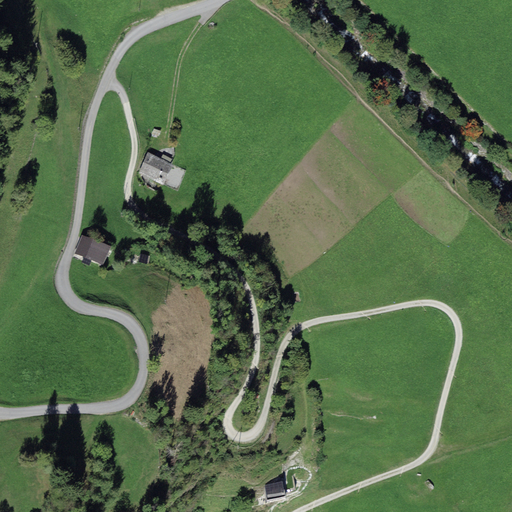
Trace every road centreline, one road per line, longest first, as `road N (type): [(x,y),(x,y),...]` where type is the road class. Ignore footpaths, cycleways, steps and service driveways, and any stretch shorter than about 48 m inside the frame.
road 1 (track): [(299,511),(431,451),(458,347),(456,318),(417,303),(297,329),(286,343),(264,428),(255,436),(235,430),(233,414),(260,359),(256,304),(219,256),(128,202),(135,144),(126,101),(107,75)]
road 2 (unclassified): [(219,0),(132,37),(107,75),(89,128),(62,280),(72,302),(132,323),(145,367),(139,388),(104,408),(0,412)]
road 3 (track): [(511,151),(355,0)]
road 4 (track): [(219,0),(181,55),(166,140)]
